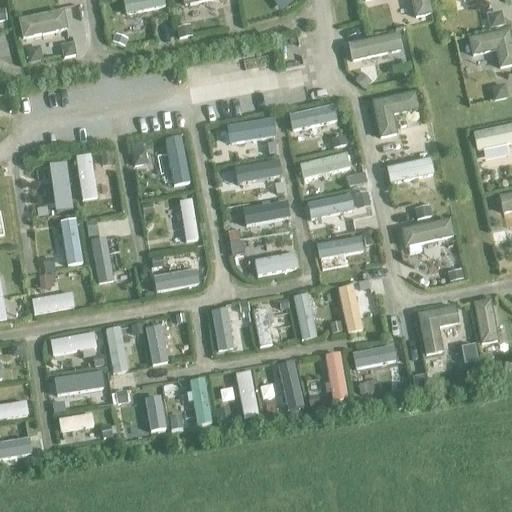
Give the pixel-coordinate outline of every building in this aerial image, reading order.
[(426,0),(392,0),(393,2),(401,0),(409,0),(415,23),(432,19),(426,0)] [(499,16),(485,19),(488,34),(502,30),(499,16)] [(189,30),(176,32),(178,44),(192,41),(189,30)] [(463,42),(467,60),(491,55),(495,73),(511,69),(504,33),(463,42)] [(115,39),(111,48),(123,53),(127,44),(115,39)] [(72,46),(60,49),(62,61),(75,59),(72,46)] [(360,78),(353,85),(362,94),(369,87),(360,78)] [(502,88),(489,91),(491,105),(505,102),(502,88)] [(370,107),(378,144),(395,140),(391,120),(417,114),(413,97),(370,107)] [(511,197),(494,201),(497,218),(511,215),(511,197)] [(427,211),(412,214),(414,226),(430,222),(427,211)] [(503,234),(490,237),(492,250),(506,247),(503,234)] [(459,274),(445,277),(447,286),(461,283),(459,274)] [(416,316),(425,362),(442,358),(437,332),(455,328),(451,309),(433,313),(416,316)]
